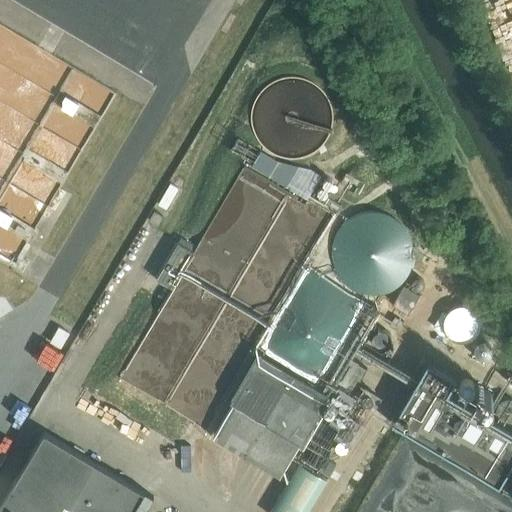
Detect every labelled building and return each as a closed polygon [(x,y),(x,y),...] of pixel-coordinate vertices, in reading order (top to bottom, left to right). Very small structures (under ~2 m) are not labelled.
[(237,136),(230,147),(253,162),(260,151),(237,136)] [(59,186),(47,205),(54,209),(65,190),(59,186)] [(327,196),(322,204),(337,213),(341,205),(327,196)] [(158,225),(163,215),(154,210),(149,219),(158,225)] [(418,256),(418,255),(417,247),(415,240),(411,233),(407,227),(400,221),(395,218),(387,215),(379,214),(372,214),(364,216),(357,220),(350,225),(345,230),(341,237),(338,245),(337,254),(337,262),(339,269),(342,276),(347,282),(353,287),(359,291),(366,294),(375,295),(382,295),(391,293),(397,290),(404,286),(410,279),(414,272),(417,265),(418,256)] [(12,260),(9,264),(22,271),(29,259),(24,255),(31,244),(26,241),(14,261),(12,260)] [(165,264),(157,277),(173,287),(194,250),(178,241),(165,264)] [(406,286),(395,305),(409,313),(421,294),(406,286)] [(399,330),(404,321),(395,316),(390,324),(399,330)] [(69,331),(59,326),(51,341),(61,346),(69,331)] [(332,391),(259,348),(228,400),(234,403),(215,435),(283,475),(295,454),(319,469),(345,424),(321,410),(332,391)] [(352,358),(336,384),(352,393),(367,367),(352,358)] [(455,375),(427,359),(391,421),(498,483),(511,459),(511,428),(447,390),(455,375)] [(133,511),(132,511),(145,491),(44,431),(0,505),(0,511),(133,511)] [(321,475),(327,479),(333,469),(327,465),(321,475)] [(299,468),(272,511),(309,511),(326,484),(299,468)]
